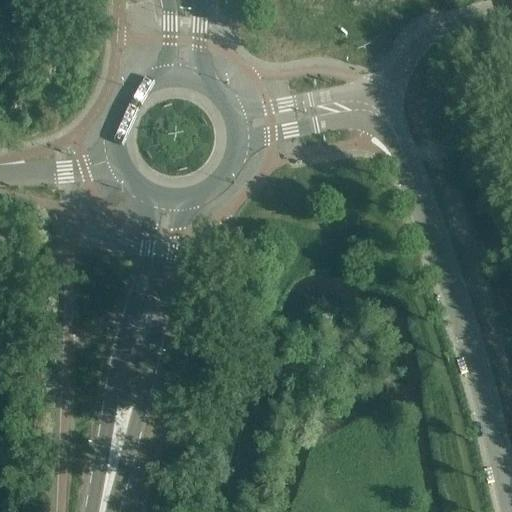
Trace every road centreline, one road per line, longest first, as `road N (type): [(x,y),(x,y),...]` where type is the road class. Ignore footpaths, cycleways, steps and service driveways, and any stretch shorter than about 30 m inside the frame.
road 1 (unclassified): [(511,498),(410,170)]
road 2 (secondary): [(145,193),(146,262),(92,511)]
road 3 (secondary): [(112,511),(177,233),(194,200)]
road 4 (tertiary): [(379,100),(425,36),(511,2)]
road 5 (tertiary): [(379,100),(337,96),(231,113)]
road 6 (tertiary): [(238,146),(365,123)]
road 7 (unclassified): [(0,177),(119,161)]
